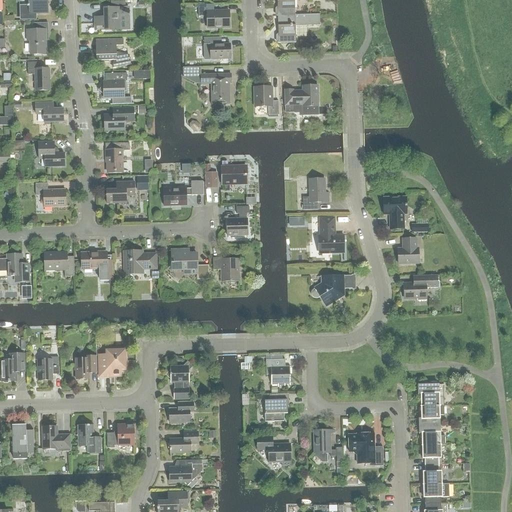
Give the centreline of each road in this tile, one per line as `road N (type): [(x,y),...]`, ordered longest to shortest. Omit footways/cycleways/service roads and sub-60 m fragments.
road 1 (residential): [(310,342),(357,336),(381,303),(354,191),(351,64),(253,67),(251,0)]
road 2 (residential): [(401,511),(399,407),(312,409),(310,342)]
road 3 (residential): [(87,231),(68,0)]
road 4 (residential): [(148,402),(147,346),(310,342)]
road 5 (residential): [(0,406),(148,402)]
